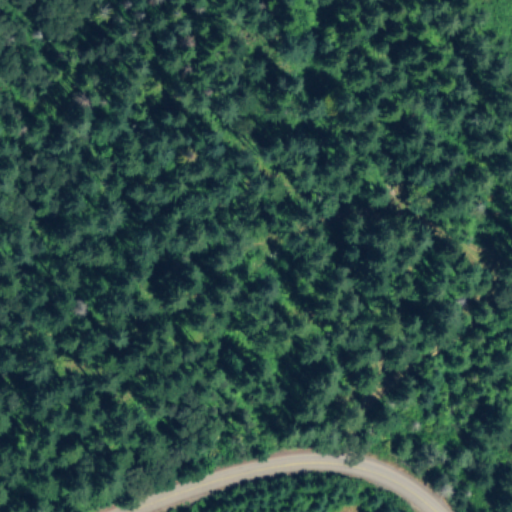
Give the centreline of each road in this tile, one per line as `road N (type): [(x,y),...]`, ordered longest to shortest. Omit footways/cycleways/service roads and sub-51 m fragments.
road 1 (track): [(484,313),(473,250),(378,170),(315,52),(319,0)]
road 2 (residential): [(125,511),(228,477),(299,465),(375,477),(428,511)]
road 3 (track): [(336,466),(341,433),(364,401),(511,295)]
